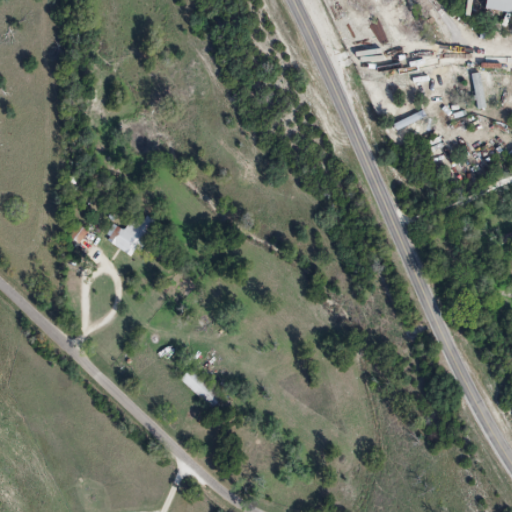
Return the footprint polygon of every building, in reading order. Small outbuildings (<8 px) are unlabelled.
[(511,0),(486,0),(486,11),(511,14),(511,0)] [(114,226),(104,240),(133,261),(152,234),(149,232),(155,224),(147,218),(140,228),(131,222),(123,233),(114,226)] [(511,243),(511,235),(500,239),(503,246),(511,243)] [(210,409),(222,398),(191,368),(180,379),(210,409)] [(99,511),(88,486),(79,490),(88,511),(99,511)]
